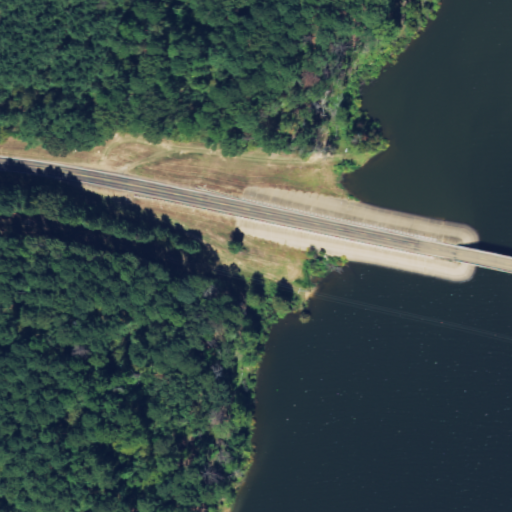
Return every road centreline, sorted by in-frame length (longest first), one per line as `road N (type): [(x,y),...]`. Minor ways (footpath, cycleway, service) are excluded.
road 1 (tertiary): [(0,161),(245,207)]
road 2 (tertiary): [(245,207),(448,250)]
